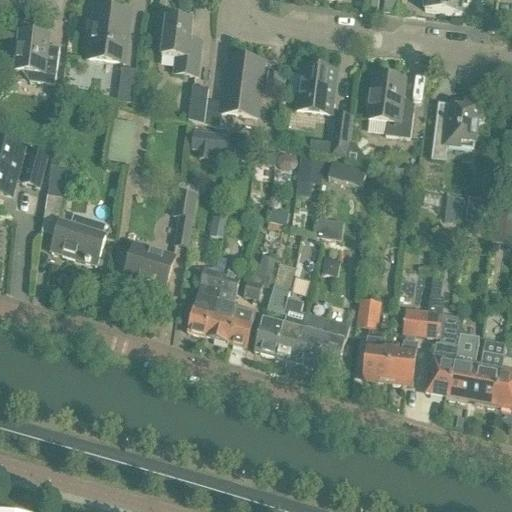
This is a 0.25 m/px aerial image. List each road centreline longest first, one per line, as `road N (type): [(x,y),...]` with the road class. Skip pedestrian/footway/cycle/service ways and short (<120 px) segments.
road 1 (unclassified): [(511,458),(0,305)]
road 2 (residential): [(511,62),(268,25),(255,0)]
